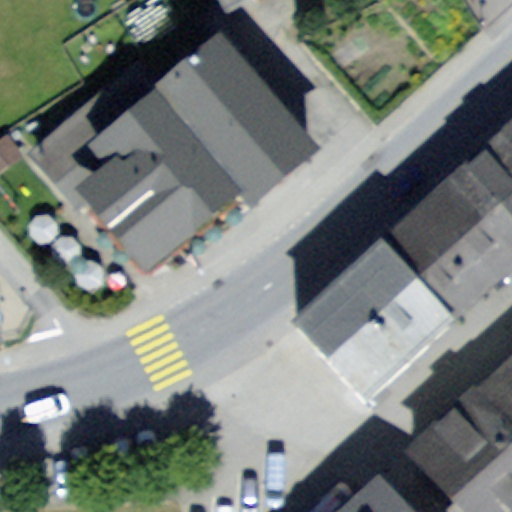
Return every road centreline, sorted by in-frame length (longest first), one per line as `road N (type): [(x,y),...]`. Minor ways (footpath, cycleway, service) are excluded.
road 1 (primary): [(511,69),(242,307)]
road 2 (residential): [(242,307),(376,458)]
road 3 (residential): [(511,325),(376,458)]
road 4 (residential): [(103,376),(0,236)]
road 5 (primary): [(242,307),(103,376)]
